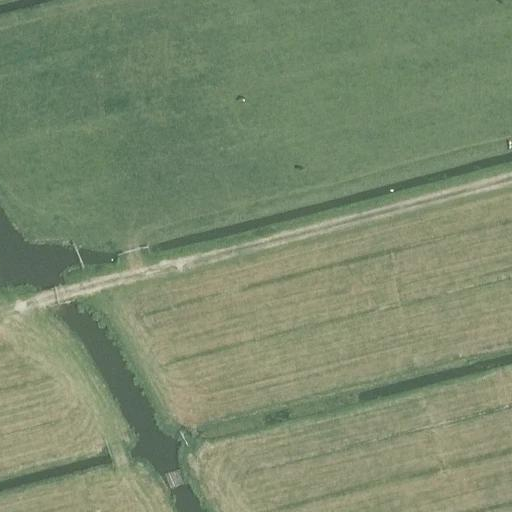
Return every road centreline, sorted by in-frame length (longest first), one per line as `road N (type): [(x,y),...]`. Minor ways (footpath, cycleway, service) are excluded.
road 1 (track): [(0,310),(511,178)]
road 2 (track): [(0,31),(125,0)]
